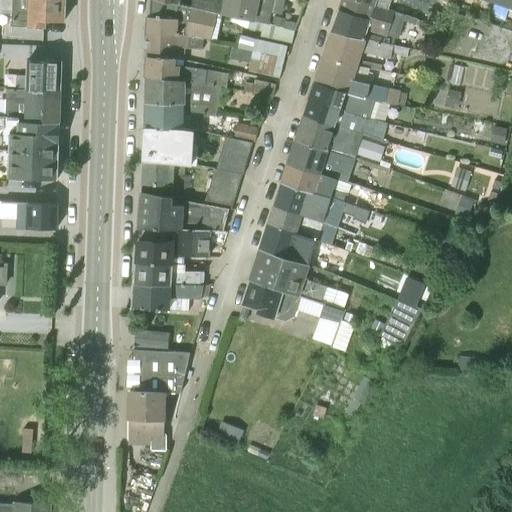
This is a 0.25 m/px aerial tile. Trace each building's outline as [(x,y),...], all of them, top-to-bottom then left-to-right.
[(11,0),(11,26),(44,27),(44,21),(63,21),(63,0),(11,0)] [(185,35),(210,40),(216,13),(158,0),(149,0),(149,17),(146,17),(146,33),(185,35)] [(159,0),(221,14),(223,0),(159,0)] [(272,0),(224,0),(221,14),(268,24),(272,0)] [(358,0),(341,0),(330,31),(365,38),(366,32),(386,36),(387,34),(397,37),(403,20),(415,24),(417,19),(385,9),(358,0)] [(358,0),(385,9),(388,0),(358,0)] [(511,0),(481,0),(511,10),(511,0)] [(259,36),(291,42),(294,30),(231,16),(230,21),(240,25),(260,31),(259,36)] [(330,31),(322,56),(369,68),(380,69),(381,65),(359,61),(361,54),(389,60),(390,58),(394,59),(395,54),(406,57),(407,48),(365,38),(330,31)] [(146,33),(144,56),(182,59),(184,47),(202,48),(202,39),(185,35),(146,33)] [(237,46),(284,56),(286,45),(238,34),(235,46),(237,46)] [(236,48),(231,48),(229,58),(249,63),(248,70),(279,77),(284,56),(237,46),(236,48)] [(369,68),(322,56),(314,81),(364,97),(390,103),(403,105),(406,94),(399,92),(400,91),(364,83),(369,68)] [(182,59),(146,57),(146,76),(183,78),(183,81),(221,87),(227,87),(229,74),(181,67),(182,59)] [(17,75),(16,89),(59,91),(60,61),(26,60),(25,76),(17,75)] [(183,78),(146,76),(145,102),(184,104),(217,108),(221,87),(183,81),(183,78)] [(251,91),(273,96),(275,84),(254,79),(253,79),(251,91)] [(314,81),(308,98),(384,122),(390,103),(364,97),(314,81)] [(16,89),(6,89),(5,117),(23,118),(23,121),(58,122),(59,91),(16,89)] [(447,89),(444,104),(458,106),(461,91),(447,89)] [(362,133),(382,139),(387,123),(384,122),(308,98),(303,114),(362,133)] [(215,116),(217,108),(184,104),(145,102),(144,127),(193,130),(200,132),(203,116),(215,116)] [(303,114),(295,138),(354,157),(362,133),(303,114)] [(5,117),(0,116),(0,176),(56,179),(58,122),(23,121),(23,118),(5,117)] [(257,128),(236,123),(233,135),(254,141),(257,128)] [(493,125),(489,142),(502,145),(506,128),(493,125)] [(193,130),(145,127),(143,160),(191,164),(193,130)] [(243,174),(252,142),(225,136),(215,168),(243,174)] [(346,182),(354,157),(295,138),(287,163),(346,182)] [(185,188),(190,188),(190,175),(184,175),(184,164),(143,160),(141,193),(172,198),(173,175),(179,176),(180,191),(185,191),(185,188)] [(346,182),(287,163),(281,181),(363,209),(365,201),(347,195),(351,184),(346,182)] [(456,166),(450,186),(464,191),(471,171),(456,166)] [(230,209),(241,174),(214,168),(203,203),(230,209)] [(281,181),(273,205),(321,222),(337,227),(342,211),(353,215),(352,218),(364,222),(368,210),(363,209),(281,181)] [(141,193),(138,227),(171,229),(185,230),(222,232),(228,208),(141,193)] [(460,197),(453,215),(466,220),(474,202),(460,197)] [(0,201),(0,218),(15,219),(15,229),(55,229),(56,204),(0,201)] [(267,224),(317,239),(321,222),(273,205),(267,224)] [(317,239),(267,224),(259,249),(309,265),(317,239)] [(184,255),(185,230),(171,229),(171,240),(137,241),(136,262),(183,264),(184,255)] [(185,230),(184,255),(208,257),(209,234),(221,234),(222,232),(185,230)] [(358,242),(354,253),(368,258),(372,247),(358,242)] [(323,304),(342,311),(347,294),(305,279),(309,265),(286,258),(282,271),(255,262),(249,280),(254,282),(300,297),(323,304)] [(136,262),(135,284),(203,285),(203,272),(185,271),(185,265),(136,262)] [(248,290),(244,303),(256,307),(254,312),(274,319),(275,318),(284,321),(294,316),(300,297),(254,282),(252,288),(249,289),(248,290)] [(135,284),(133,307),(169,309),(188,310),(188,299),(206,300),(209,286),(203,285),(135,284)] [(400,346),(419,309),(397,299),(384,323),(375,319),(370,329),(379,333),(379,335),(400,346)] [(342,311),(323,304),(319,316),(338,323),(342,311)] [(354,316),(342,311),(338,323),(330,346),(344,351),(353,325),(351,324),(354,316)] [(133,390),(130,390),(129,443),(151,443),(151,449),(165,450),(166,434),(164,434),(165,392),(181,392),(190,354),(190,352),(134,349),(133,390)] [(457,357),(456,372),(475,374),(477,358),(457,357)] [(363,377),(345,412),(353,417),(361,403),(363,404),(374,382),(363,377)] [(0,502),(0,511),(49,511),(50,504),(0,502)]
